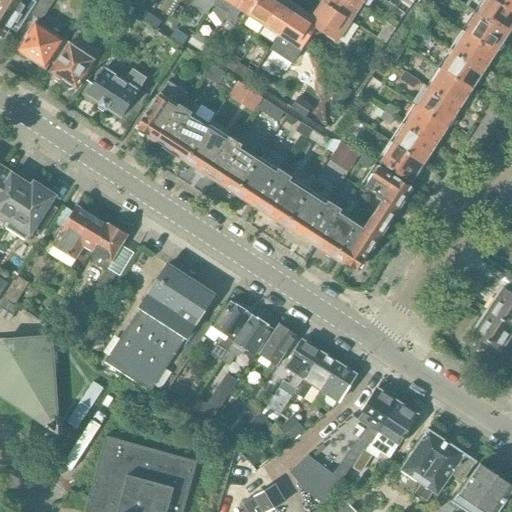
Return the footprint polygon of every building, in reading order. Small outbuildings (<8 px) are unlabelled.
[(0,0),(0,35),(2,37),(8,28),(10,29),(11,28),(12,26),(18,30),(19,30),(26,19),(33,8),(35,6),(37,3),(31,0),(0,0)] [(38,0),(37,3),(35,6),(47,14),(56,0),(38,0)] [(193,0),(191,5),(206,15),(210,9),(210,10),(216,0),(193,0)] [(238,0),(216,0),(210,10),(221,24),(219,27),(220,28),(238,0)] [(260,0),(238,0),(220,28),(224,30),(231,20),(233,22),(241,10),(250,16),(260,0)] [(260,0),(250,16),(265,26),(282,0),(260,0)] [(282,0),(265,26),(280,37),(299,8),(286,0),(282,0)] [(354,0),(324,0),(324,1),(353,20),(356,14),(365,20),(370,12),(361,7),(362,5),(354,0)] [(414,0),(401,0),(400,3),(409,9),(414,0)] [(419,0),(418,2),(427,9),(429,10),(435,0),(419,0)] [(511,10),(495,0),(486,0),(478,14),(507,34),(511,26),(511,10)] [(511,0),(495,0),(511,10),(511,0)] [(313,13),(318,35),(322,35),(337,43),(353,20),(324,1),(317,12),(313,13)] [(418,2),(406,21),(415,27),(427,9),(418,2)] [(371,4),(368,10),(378,17),(382,11),(371,4)] [(280,37),(271,50),(292,64),(301,51),(310,37),(318,35),(313,13),(308,14),(299,8),(280,37)] [(140,11),(137,16),(146,22),(151,15),(141,9),(140,11)] [(478,14),(465,33),(495,52),(507,34),(478,14)] [(151,15),(146,22),(156,28),(161,21),(151,15)] [(82,16),(75,28),(82,32),(89,20),(82,16)] [(62,40),(35,23),(18,49),(22,53),(24,51),(40,62),(39,64),(44,67),(62,40)] [(387,23),(376,38),(386,44),(396,29),(387,23)] [(174,31),(170,38),(179,44),(183,37),(174,31)] [(211,42),(195,32),(188,43),(203,53),(211,42)] [(465,33),(453,51),(483,71),(495,52),(465,33)] [(392,41),(381,58),(393,66),(404,49),(392,41)] [(70,43),(51,72),(76,88),(79,83),(81,85),(93,66),(97,61),(95,59),(70,43)] [(210,64),(188,49),(183,56),(205,71),(210,64)] [(453,51),(441,70),(471,90),(483,71),(453,51)] [(230,52),(221,64),(234,73),(240,65),(239,64),(241,60),(230,52)] [(245,81),(251,72),(240,65),(234,73),(245,81)] [(213,66),(206,77),(217,85),(225,74),(213,66)] [(107,109),(121,118),(142,86),(141,85),(146,78),(132,69),(128,76),(127,76),(123,81),(104,69),(87,96),(99,104),(99,105),(106,110),(107,109)] [(441,70),(429,89),(459,108),(471,90),(441,70)] [(405,72),(400,79),(414,88),(419,81),(405,72)] [(228,96),(253,113),(256,109),(255,108),(262,97),(239,81),(228,96)] [(190,112),(191,112),(196,104),(185,97),(187,95),(167,82),(158,97),(156,96),(144,114),(145,115),(137,128),(139,129),(139,133),(144,136),(147,135),(157,141),(168,123),(178,130),(190,112)] [(333,120),(352,91),(341,84),(332,98),(330,117),(333,120)] [(429,89),(417,107),(446,127),(459,108),(429,89)] [(298,96),(291,107),(306,117),(313,106),(298,96)] [(267,117),(275,106),(262,97),(255,108),(256,109),(267,117)] [(417,107),(404,126),(434,146),(446,127),(417,107)] [(187,160),(208,128),(188,116),(191,112),(190,112),(178,130),(168,123),(157,141),(176,153),(177,157),(182,160),(185,159),(187,160)] [(404,126),(392,144),(422,164),(434,146),(404,126)] [(208,128),(187,160),(188,161),(188,165),(194,168),(197,168),(217,180),(229,162),(218,155),(229,138),(228,138),(226,140),(208,128)] [(313,131),(296,158),(301,161),(313,142),(322,147),(327,140),(313,131)] [(237,193),(257,160),(238,149),(240,146),(229,138),(218,155),(229,162),(217,180),(226,186),(226,189),(231,192),(235,191),(237,193)] [(348,173),(359,155),(339,142),(328,161),(348,173)] [(422,164),(392,144),(380,163),(410,182),(422,164)] [(257,160),(237,193),(238,194),(238,197),(244,201),(247,199),(256,205),(267,187),(279,195),(289,177),(278,170),(276,173),(257,160)] [(374,213),(387,221),(409,187),(377,167),(364,187),(383,199),(374,213)] [(5,227),(6,228),(36,183),(22,175),(20,179),(3,168),(0,172),(0,216),(8,222),(5,227)] [(286,225),(307,193),(288,181),(290,178),(289,177),(279,195),(267,187),(256,205),(276,218),(276,222),(282,225),(284,224),(286,225)] [(36,183),(6,228),(26,241),(55,196),(46,190),(46,187),(39,183),(37,184),(36,183)] [(286,225),(288,226),(288,230),(293,233),(297,232),(317,245),(328,227),(317,220),(328,203),(326,205),(307,193),(286,225)] [(336,257),(357,225),(337,213),(339,210),(328,203),(317,220),(328,227),(317,245),(326,250),(326,254),(331,257),(334,256),(336,257)] [(108,226),(92,216),(75,206),(59,233),(68,238),(60,251),(76,261),(84,248),(91,252),(90,254),(91,254),(108,226)] [(357,225),(336,257),(345,263),(345,267),(350,269),(353,269),(356,270),(368,252),(371,252),(376,244),(374,241),(387,221),(374,213),(363,229),(357,225)] [(107,269),(110,264),(126,236),(108,226),(91,254),(102,260),(97,267),(105,272),(96,287),(105,292),(116,274),(107,269)] [(214,294),(168,264),(152,288),(147,294),(104,361),(150,392),(194,324),(214,294)] [(18,277),(5,297),(15,304),(29,284),(18,277)] [(511,327),(511,295),(501,288),(487,310),(511,327)] [(217,345),(212,354),(222,360),(222,361),(234,342),(252,315),(230,301),(212,328),(226,337),(223,342),(217,345)] [(511,331),(511,327),(487,310),(472,332),(500,350),(511,331)] [(234,342),(222,361),(229,365),(234,356),(244,353),(246,350),(255,356),(273,329),(252,315),(234,342)] [(259,354),(272,364),(269,368),(267,370),(271,373),(274,369),(276,366),(277,367),(285,355),(284,355),(296,337),(278,325),(259,354)] [(51,337),(0,340),(0,395),(58,433),(59,432),(51,337)] [(291,397),(293,393),(320,352),(302,340),(284,368),(295,374),(289,385),(283,381),(279,388),(284,392),(291,397)] [(337,363),(320,352),(293,393),(303,399),(312,385),(320,390),(337,363)] [(356,375),(337,363),(320,390),(309,407),(315,411),(326,394),(339,402),(356,375)] [(168,388),(161,399),(185,414),(192,403),(169,389),(168,388)] [(279,388),(262,413),(275,422),(291,397),(284,392),(279,388)] [(335,472),(333,474),(341,480),(342,478),(353,464),(358,457),(365,445),(369,447),(387,417),(397,401),(377,388),(375,390),(357,419),(368,425),(359,439),(358,438),(350,451),(345,458),(335,472)] [(192,403),(185,414),(206,427),(227,397),(216,391),(207,404),(196,398),(192,403)] [(251,400),(246,405),(256,416),(261,411),(251,400)] [(377,452),(380,448),(380,449),(387,438),(398,445),(417,415),(397,401),(387,417),(369,447),(365,445),(358,457),(353,464),(360,468),(372,449),(377,452)] [(261,412),(248,423),(259,436),(266,431),(272,425),(261,412)] [(293,417),(279,428),(288,438),(291,441),(304,430),(293,417)] [(266,431),(279,446),(288,438),(279,428),(275,423),(272,425),(266,431)] [(427,429),(400,470),(421,484),(415,493),(427,501),(433,492),(437,495),(451,474),(462,481),(475,461),(427,429)] [(182,511),(197,461),(127,442),(106,436),(84,511),(182,511)] [(258,448),(246,458),(256,470),(268,460),(258,448)] [(308,455),(290,471),(302,488),(305,491),(323,504),(341,480),(333,474),(308,455)] [(496,511),(511,490),(511,486),(479,464),(459,494),(451,501),(450,500),(435,511),(457,511),(460,508),(465,511),(496,511)] [(267,511),(284,502),(275,485),(242,503),(247,510),(243,511),(267,511)] [(355,511),(345,502),(334,511),(355,511)]
